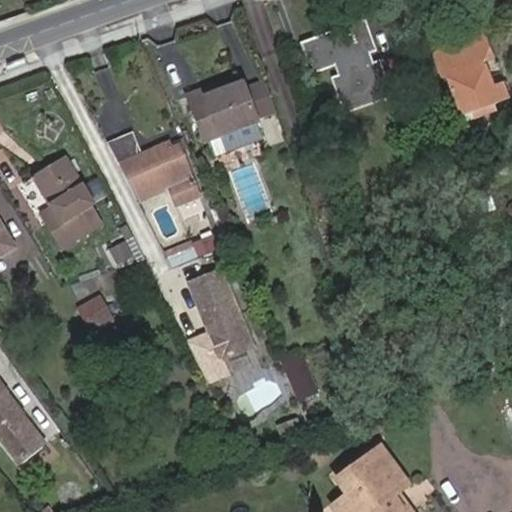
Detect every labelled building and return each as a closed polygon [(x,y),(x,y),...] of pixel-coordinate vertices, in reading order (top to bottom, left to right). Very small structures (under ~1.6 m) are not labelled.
[(341,82),(331,86),(342,113),(390,95),(379,67),(369,71),(365,61),(375,58),(364,26),(347,33),(353,47),(347,49),(345,44),(307,58),(316,81),(337,72),(341,82)] [(353,47),(347,33),(299,51),(311,83),(316,81),(307,58),(345,44),(347,49),(353,47)] [(498,103),(494,92),(494,89),(492,90),(485,72),(483,73),(481,66),(494,61),(485,38),(437,56),(446,79),(450,77),(453,85),(450,86),(464,120),(474,116),(493,109),(500,106),(498,103)] [(256,121),(246,92),(244,85),(208,97),(206,90),(188,96),(206,143),(258,125),(256,121)] [(274,114),(264,86),(246,92),(256,121),(274,114)] [(501,90),(494,92),(498,103),(506,101),(501,90)] [(390,95),(342,113),(344,121),(393,103),(390,95)] [(495,114),(493,109),(474,116),(476,121),(495,114)] [(258,125),(206,143),(211,159),(262,142),(258,125)] [(110,147),(121,168),(146,158),(137,136),(110,147)] [(146,158),(121,168),(138,198),(170,184),(178,202),(200,192),(183,153),(176,156),(171,147),(146,158)] [(32,178),(51,208),(56,216),(46,222),(62,248),(99,225),(88,207),(92,205),(63,159),(32,178)] [(449,176),(463,209),(490,197),(482,178),(466,184),(460,171),(449,176)] [(56,216),(51,208),(40,214),(46,222),(56,216)] [(0,247),(11,241),(0,224),(0,247)] [(194,248),(170,257),(179,272),(233,250),(228,237),(195,250),(194,248)] [(227,273),(195,287),(230,366),(262,351),(227,273)] [(94,333),(118,320),(106,297),(81,311),(94,333)] [(130,339),(118,320),(94,333),(106,350),(130,339)] [(302,352),(282,361),(300,401),(320,392),(302,352)] [(0,442),(18,464),(42,444),(26,425),(23,427),(17,418),(20,415),(3,395),(0,390),(0,442)] [(284,443),(306,435),(300,419),(278,427),(284,443)] [(398,511),(394,505),(399,501),(410,494),(384,461),(342,490),(353,505),(343,511),(398,511)] [(406,511),(399,501),(394,505),(398,511),(406,511)]
